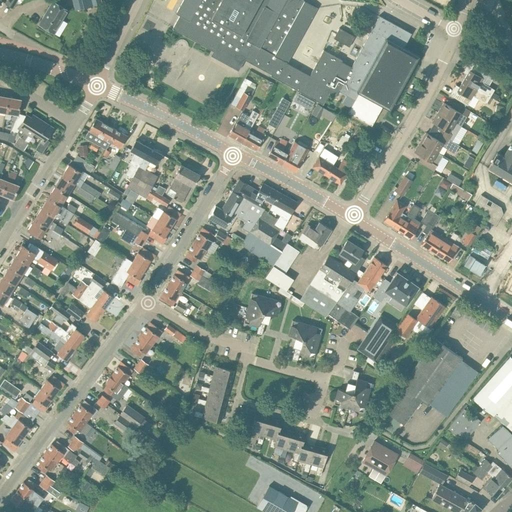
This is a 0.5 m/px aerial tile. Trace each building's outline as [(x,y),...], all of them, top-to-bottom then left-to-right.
[(6,0),(4,3),(12,8),(17,0),(6,0)] [(54,33),(68,10),(53,0),(38,24),(54,33)] [(101,4),(100,0),(73,0),(75,9),(101,4)] [(338,91),(351,66),(342,61),(342,60),(323,50),(310,75),(287,62),(317,8),(302,0),(182,0),(175,13),(179,15),(172,28),(213,51),(210,55),(238,70),(244,59),(271,74),(270,75),(277,79),(322,104),(329,92),(335,96),(338,91)] [(358,93),(384,107),(389,109),(419,55),(404,47),(411,33),(379,15),(351,66),(338,91),(348,97),(354,100),(358,93)] [(349,47),(355,36),(339,28),(333,38),(349,47)] [(490,96),(494,89),(481,81),(488,70),(470,60),(463,72),(467,74),(463,80),(490,96)] [(235,106),(243,111),(251,96),(250,96),(254,89),(249,86),(251,82),(245,78),(231,103),(236,106),(235,106)] [(490,96),(463,80),(459,87),(455,85),(450,94),(467,105),(473,96),(486,104),(490,96)] [(315,102),(298,93),(294,100),(310,109),(315,102)] [(372,127),(384,107),(358,93),(354,100),(348,97),(341,110),(372,127)] [(0,111),(5,112),(6,112),(8,97),(0,95),(0,111)] [(18,114),(18,113),(21,99),(8,97),(6,112),(5,112),(4,118),(10,119),(11,113),(18,114)] [(437,112),(454,122),(460,112),(466,116),(469,110),(457,103),(454,108),(443,102),(437,112)] [(319,118),(324,108),(317,104),(312,114),(319,118)] [(276,109),(268,123),(275,127),(283,113),(276,109)] [(243,142),(249,132),(248,132),(258,113),(252,110),(249,116),(241,111),(235,121),(236,121),(229,134),(243,142)] [(439,133),(455,143),(458,138),(449,132),(454,122),(437,112),(432,122),(442,128),(439,133)] [(31,118),(26,115),(18,128),(17,133),(15,140),(16,140),(14,145),(23,151),(28,142),(25,140),(28,136),(31,138),(33,134),(41,139),(35,149),(42,153),(49,141),(45,139),(52,128),(32,115),(31,118)] [(99,136),(106,123),(95,118),(89,130),(99,136)] [(116,129),(106,123),(99,136),(109,142),(116,129)] [(249,132),(243,142),(257,151),(266,135),(263,133),(265,130),(259,127),(254,135),(249,132)] [(116,129),(109,142),(120,148),(127,135),(116,129)] [(13,143),(17,133),(11,131),(9,134),(2,131),(1,139),(13,143)] [(436,138),(426,132),(420,142),(436,152),(437,152),(441,144),(454,153),(459,145),(455,143),(439,133),(436,138)] [(342,148),(350,136),(346,133),(344,136),(342,135),(336,144),(342,148)] [(135,172),(149,147),(135,139),(130,149),(135,152),(131,159),(136,162),(133,166),(131,165),(125,174),(128,176),(123,185),(117,182),(117,181),(110,177),(106,183),(123,193),(135,172)] [(268,157),(282,164),(288,154),(287,153),(283,151),(287,142),(281,139),(279,142),(277,141),(268,157)] [(297,172),(305,156),(309,148),(294,141),(287,153),(288,154),(282,164),(297,172)] [(436,152),(420,142),(414,152),(424,158),(421,163),(433,170),(442,155),(437,152),(436,152)] [(498,152),(489,167),(511,180),(511,142),(504,156),(498,152)] [(82,158),(83,159),(86,158),(86,155),(88,155),(87,144),(78,146),(79,156),(82,156),(82,158)] [(155,150),(149,147),(135,172),(123,193),(127,196),(131,189),(145,198),(150,189),(157,176),(145,169),(150,160),(156,164),(162,154),(161,153),(161,151),(156,148),(155,150)] [(360,161),(366,152),(360,148),(355,157),(360,161)] [(312,166),(326,175),(332,165),(327,161),(332,153),(326,149),(324,153),(322,151),(312,166)] [(113,170),(120,157),(115,154),(108,167),(113,170)] [(28,168),(32,161),(27,158),(23,165),(28,168)] [(332,165),(326,175),(340,183),(349,168),(346,166),(349,163),(343,159),(337,168),(332,165)] [(86,160),(83,167),(90,171),(94,165),(86,160)] [(62,175),(74,183),(79,186),(94,196),(97,191),(83,182),(84,181),(78,177),(81,172),(69,164),(62,175)] [(175,177),(166,193),(181,202),(190,185),(193,186),(200,174),(181,164),(174,176),(175,177)] [(6,180),(2,194),(13,198),(18,185),(12,183),(15,177),(9,175),(6,180)] [(68,194),(74,183),(62,175),(55,186),(68,194)] [(402,195),(412,181),(404,176),(395,190),(402,195)] [(456,177),(453,182),(458,185),(461,180),(456,177)] [(258,191),(239,179),(232,191),(263,210),(267,213),(268,212),(264,209),(260,206),(262,202),(261,202),(263,198),(273,203),(279,192),(262,183),(258,191)] [(442,179),(440,182),(441,186),(447,189),(450,183),(442,179)] [(61,205),(61,204),(68,194),(55,186),(48,197),(61,205)] [(79,186),(79,187),(76,191),(91,201),(94,196),(79,186)] [(158,186),(155,191),(161,195),(165,189),(158,186)] [(110,188),(106,194),(116,201),(120,194),(110,188)] [(150,189),(145,198),(151,201),(152,199),(166,206),(169,200),(161,195),(155,191),(150,189)] [(249,231),(263,210),(232,191),(221,209),(215,205),(208,217),(225,227),(229,229),(237,215),(246,220),(242,228),(249,231)] [(273,203),(269,209),(287,219),(297,202),(279,192),(273,203)] [(496,225),(499,220),(503,213),(501,207),(493,202),(481,195),(474,206),(490,215),(487,220),(496,225)] [(77,215),(66,208),(61,205),(48,197),(41,208),(54,216),(60,220),(67,209),(76,215),(77,215)] [(405,205),(397,199),(383,220),(397,229),(413,203),(403,219),(398,215),(405,205)] [(69,203),(66,208),(77,215),(79,211),(76,209),(77,208),(69,203)] [(413,203),(397,229),(411,238),(420,222),(414,218),(420,208),(413,203)] [(181,213),(168,205),(165,211),(163,210),(157,219),(151,216),(170,227),(175,218),(177,219),(181,213)] [(68,239),(71,235),(56,225),(56,224),(51,221),(54,216),(41,208),(34,218),(47,226),(52,229),(60,234),(68,239)] [(125,228),(145,241),(149,235),(149,234),(144,231),(145,229),(115,210),(109,219),(125,229),(125,228)] [(249,231),(244,239),(241,243),(273,264),(281,250),(270,243),(284,223),(268,212),(267,213),(263,210),(249,231)] [(432,216),(427,223),(433,226),(440,216),(434,212),(432,216)] [(93,236),(98,228),(78,216),(73,224),(87,233),(87,232),(93,236)] [(164,236),(170,227),(151,216),(146,225),(152,229),(149,234),(149,235),(162,244),(166,238),(164,236)] [(40,238),(47,226),(34,218),(27,230),(40,238)] [(307,225),(303,231),(299,237),(313,246),(317,239),(322,243),(331,229),(319,221),(314,229),(307,225)] [(462,241),(469,246),(481,227),(474,223),(462,241)] [(215,235),(202,227),(193,241),(206,249),(212,240),(214,237),(215,235)] [(145,241),(125,228),(125,229),(121,237),(132,244),(134,241),(142,246),(145,241)] [(57,240),(60,234),(52,229),(49,235),(57,240)] [(435,253),(444,237),(431,229),(421,244),(435,253)] [(215,235),(214,237),(222,242),(231,248),(235,240),(231,238),(218,230),(215,235)] [(241,243),(244,239),(234,233),(231,238),(235,240),(236,240),(241,243)] [(106,238),(99,234),(96,238),(102,243),(106,238)] [(444,237),(435,253),(449,261),(458,246),(444,237)] [(350,269),(356,272),(364,259),(359,255),(363,249),(348,239),(339,253),(354,262),(350,269)] [(200,258),(206,249),(193,241),(185,256),(196,262),(198,257),(200,258)] [(16,255),(29,263),(32,258),(51,270),(58,259),(31,243),(28,248),(22,245),(16,255)] [(281,250),(273,264),(285,272),(299,251),(287,243),(282,251),(281,250)] [(156,255),(143,247),(140,253),(138,252),(132,261),(144,269),(150,260),(152,261),(156,255)] [(9,266),(22,274),(29,263),(16,255),(9,266)] [(319,268),(347,286),(353,278),(352,278),(356,272),(350,269),(328,255),(319,268)] [(357,282),(365,288),(366,287),(370,290),(387,265),(375,256),(358,281),(357,282)] [(139,278),(144,269),(132,261),(126,270),(128,271),(124,278),(137,286),(141,279),(139,278)] [(193,270),(208,279),(211,274),(205,270),(196,264),(193,270)] [(273,265),(265,276),(285,290),(293,279),(273,265)] [(9,266),(3,276),(16,284),(22,274),(9,266)] [(34,266),(30,271),(38,276),(42,271),(34,266)] [(347,286),(319,268),(309,283),(337,301),(347,286)] [(168,283),(181,291),(186,281),(189,276),(177,269),(168,283)] [(205,284),(208,279),(193,270),(189,275),(199,281),(205,284)] [(418,287),(396,272),(389,282),(384,278),(373,296),(381,302),(387,292),(406,305),(418,287)] [(67,281),(103,308),(112,296),(101,288),(106,281),(94,273),(89,280),(91,281),(88,285),(81,280),(77,285),(69,279),(67,281)] [(3,276),(0,280),(0,288),(9,294),(16,284),(3,276)] [(27,276),(24,281),(32,287),(35,282),(27,276)] [(357,282),(358,281),(353,278),(347,286),(337,301),(328,313),(350,329),(358,317),(350,310),(365,288),(357,282)] [(103,308),(67,281),(54,302),(58,304),(68,289),(73,292),(72,294),(80,299),(79,300),(86,305),(85,306),(89,309),(86,314),(95,320),(103,308)] [(181,291),(168,283),(159,297),(172,305),(175,300),(181,291)] [(328,313),(337,301),(309,283),(299,299),(326,316),(328,313)] [(20,287),(17,292),(25,297),(29,292),(20,287)] [(9,294),(0,288),(0,303),(2,305),(9,294)] [(277,316),(282,301),(252,292),(244,322),(258,326),(257,333),(262,334),(265,322),(268,323),(270,314),(277,316)] [(22,302),(14,297),(11,302),(19,307),(22,302)] [(430,326),(444,306),(431,297),(416,319),(408,313),(395,330),(406,338),(412,329),(417,333),(418,332),(426,338),(433,329),(430,326)] [(183,312),(187,306),(178,300),(174,306),(183,312)] [(58,304),(54,302),(53,301),(48,308),(66,321),(71,314),(65,310),(58,304)] [(71,314),(79,320),(84,312),(71,302),(65,310),(71,314)] [(18,321),(28,327),(37,314),(27,308),(18,321)] [(374,360),(397,327),(380,315),(357,349),(374,360)] [(298,359),(299,353),(314,357),(322,328),(293,319),(289,334),(296,336),(293,345),(296,346),(292,358),(298,359)] [(47,327),(40,321),(40,322),(36,327),(57,343),(59,340),(64,343),(57,352),(66,359),(75,347),(47,327)] [(59,327),(53,322),(51,321),(47,327),(75,347),(84,335),(75,328),(76,327),(71,323),(66,331),(60,326),(59,327)] [(140,335),(152,344),(158,335),(159,336),(162,331),(150,322),(140,335)] [(176,329),(176,330),(168,324),(164,329),(182,342),(186,336),(176,329)] [(26,333),(21,330),(17,335),(22,339),(26,333)] [(145,353),(152,344),(140,335),(130,348),(140,356),(143,351),(145,353)] [(25,343),(47,360),(53,352),(30,336),(25,343)] [(375,361),(379,364),(380,365),(396,342),(390,338),(374,360),(375,361)] [(404,425),(422,400),(429,405),(430,403),(441,411),(472,367),(462,359),(463,357),(436,338),(384,410),(404,425)] [(57,366),(47,360),(25,343),(22,347),(25,349),(24,350),(31,355),(30,356),(44,366),(53,372),(57,366)] [(23,352),(18,358),(22,361),(27,354),(23,352)] [(511,356),(510,355),(473,398),(511,429),(511,356)] [(137,363),(146,370),(146,369),(150,373),(153,368),(140,358),(137,363)] [(130,374),(133,370),(121,361),(113,372),(124,381),(129,374),(130,374)] [(142,375),(146,370),(137,363),(133,368),(142,375)] [(212,379),(231,384),(234,371),(215,366),(213,375),(206,373),(206,372),(199,370),(198,375),(205,377),(212,379)] [(364,411),(372,382),(357,378),(359,371),(354,370),(350,382),(348,382),(345,390),(338,388),(334,403),(364,411)] [(123,383),(124,381),(113,372),(104,383),(106,384),(103,389),(118,401),(128,387),(123,383)] [(64,384),(53,375),(49,380),(47,379),(40,388),(52,396),(58,388),(60,389),(64,384)] [(4,378),(0,384),(0,388),(15,398),(21,390),(4,378)] [(228,396),(231,384),(212,379),(210,388),(203,386),(202,390),(209,392),(228,396)] [(46,405),(52,396),(40,388),(34,397),(35,398),(32,403),(44,412),(48,406),(46,405)] [(225,409),(228,396),(209,392),(207,400),(199,398),(200,395),(193,393),(191,400),(198,402),(206,405),(206,404),(225,409)] [(98,398),(107,405),(110,401),(101,394),(98,398)] [(27,408),(18,401),(17,402),(11,397),(10,398),(8,396),(4,401),(6,403),(13,409),(14,407),(23,413),(27,408)] [(18,401),(27,408),(30,403),(21,396),(18,401)] [(107,405),(98,398),(96,402),(104,409),(107,405)] [(74,413),(86,421),(90,416),(92,417),(98,410),(86,401),(83,405),(80,404),(74,413)] [(119,413),(142,430),(147,421),(143,418),(144,416),(126,404),(119,413)] [(195,415),(221,422),(225,409),(206,404),(206,405),(204,413),(196,411),(195,415)] [(465,406),(448,428),(464,441),(482,420),(465,406)] [(173,407),(166,410),(168,416),(175,413),(173,407)] [(33,422),(18,411),(15,415),(12,413),(10,416),(5,413),(1,420),(11,427),(23,436),(30,427),(33,422)] [(79,430),(86,421),(74,413),(67,421),(70,423),(66,428),(74,433),(77,429),(79,430)] [(142,430),(119,413),(113,422),(131,435),(137,427),(141,430),(142,430)] [(262,443),(270,417),(257,414),(251,432),(261,434),(258,442),(262,443)] [(282,421),(270,417),(262,443),(264,436),(273,438),(271,446),(275,447),(280,427),(282,421)] [(511,433),(507,427),(502,424),(488,436),(492,441),(499,449),(497,450),(511,465),(511,466),(511,433)] [(17,444),(23,436),(11,427),(5,436),(7,437),(3,442),(15,451),(19,445),(17,444)] [(293,431),(280,427),(275,447),(283,449),(282,456),(285,457),(293,431)] [(305,434),(293,431),(285,457),(286,457),(288,451),(296,453),(294,460),(297,461),(303,442),(305,434)] [(74,436),(71,441),(85,452),(89,454),(93,456),(99,461),(101,457),(83,443),(83,442),(74,436)] [(445,449),(449,444),(442,438),(438,443),(445,449)] [(77,455),(57,440),(54,445),(52,443),(45,452),(57,461),(61,455),(71,463),(71,462),(75,465),(79,460),(75,458),(77,455)] [(384,477),(386,474),(397,454),(374,440),(362,461),(374,467),(372,470),(384,477)] [(85,452),(71,441),(67,446),(78,454),(85,460),(88,462),(93,456),(89,454),(85,452)] [(261,444),(254,442),(252,448),(259,450),(261,444)] [(316,445),(303,442),(297,461),(307,464),(305,470),(308,471),(316,445)] [(321,475),(323,469),(329,449),(316,445),(308,471),(309,472),(311,465),(319,468),(317,474),(321,475)] [(50,469),(57,461),(45,452),(38,461),(41,462),(37,467),(45,473),(48,468),(50,469)] [(410,452),(402,465),(417,473),(424,460),(410,452)] [(480,468),(486,473),(488,472),(493,476),(506,487),(511,479),(511,476),(500,467),(492,461),(490,463),(485,458),(478,466),(480,468)] [(294,460),(291,460),(289,468),(295,470),(297,461),(294,460)] [(443,473),(424,462),(419,472),(437,482),(443,473)] [(480,468),(478,466),(477,468),(473,465),(470,469),(474,472),(473,473),(481,479),(486,473),(480,468)] [(69,470),(64,466),(60,471),(65,475),(69,470)] [(460,469),(455,477),(469,485),(474,477),(460,469)] [(42,480),(51,486),(55,481),(46,474),(42,480)] [(506,487),(493,476),(483,487),(496,498),(506,487)] [(23,481),(17,490),(29,499),(36,504),(43,496),(33,489),(36,485),(28,479),(25,483),(23,481)] [(42,480),(39,485),(48,491),(51,486),(42,480)] [(259,480),(247,501),(256,506),(256,507),(265,511),(290,511),(297,501),(259,480)] [(93,485),(87,481),(84,487),(89,491),(93,485)] [(474,503),(440,484),(432,498),(456,511),(478,511),(482,508),(475,502),(474,503)] [(30,511),(31,511),(36,504),(29,499),(17,490),(10,499),(27,511),(30,511)] [(362,499),(355,493),(351,498),(358,504),(362,499)] [(85,511),(88,507),(80,503),(75,511),(85,511)]
